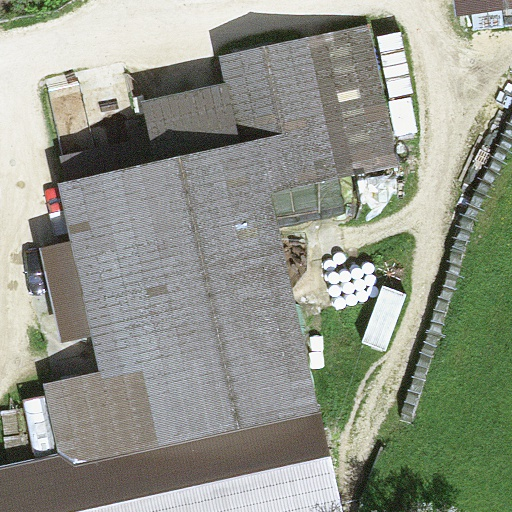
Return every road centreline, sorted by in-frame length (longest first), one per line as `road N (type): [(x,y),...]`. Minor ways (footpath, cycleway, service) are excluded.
road 1 (track): [(307,0),(0,51)]
road 2 (track): [(511,39),(428,48),(415,0)]
